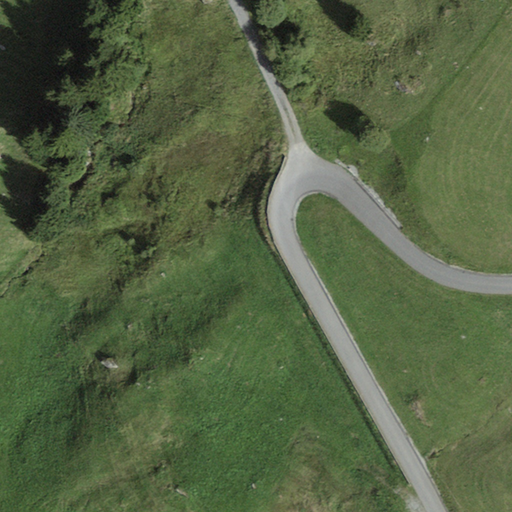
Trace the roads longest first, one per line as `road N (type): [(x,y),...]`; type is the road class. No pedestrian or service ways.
road 1 (unclassified): [(435,511),(301,273),(278,217),(284,183),(306,164),(333,171),(418,251),(472,281),(511,282)]
road 2 (track): [(306,164),(232,0)]
